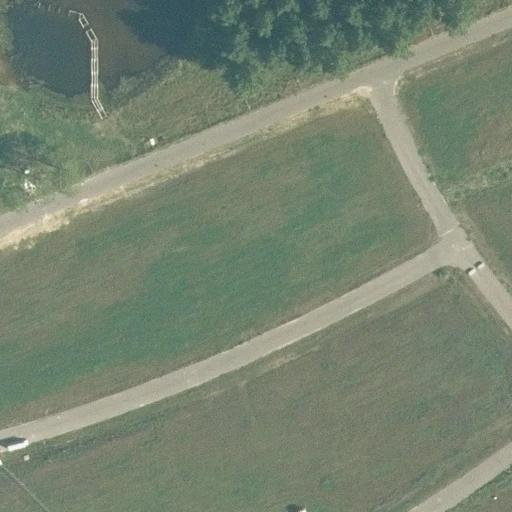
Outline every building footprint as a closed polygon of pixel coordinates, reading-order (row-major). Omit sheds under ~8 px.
[(477,65),(476,66),(481,80),(482,79),(482,78),(485,76),(492,93),(511,84),(511,48),(500,53),(500,51),(499,51),(499,52),(491,55),(490,55),(491,57),(479,62),(481,66),(477,67),(477,65)] [(450,73),(420,86),(420,87),(421,87),(437,126),(436,127),(437,128),(465,116),(471,131),(485,125),(476,102),(463,107),(450,75),(451,75),(450,73)] [(302,135),(316,171),(321,169),(323,174),(340,167),(338,162),(372,148),(357,112),(302,135)] [(250,157),(206,175),(219,206),(248,194),(254,207),(281,196),(274,181),(262,186),(250,157)] [(499,173),(467,195),(480,213),(511,190),(499,173)] [(382,177),(371,182),(375,190),(386,185),(382,177)] [(371,182),(361,187),(364,194),(375,190),(371,182)] [(511,191),(511,190),(480,213),(492,230),(511,216),(511,191)] [(347,193),(336,198),(340,205),(351,200),(347,193)] [(327,196),(316,201),(319,208),(330,203),(327,196)] [(407,200),(386,211),(405,245),(426,234),(407,200)] [(386,211),(370,220),(388,254),(405,245),(386,211)] [(511,216),(492,230),(504,247),(511,241),(511,216)] [(57,259),(51,261),(66,298),(92,287),(81,260),(109,248),(96,217),(80,224),(78,220),(77,221),(77,222),(69,225),(68,224),(67,225),(68,228),(59,232),(64,245),(53,249),(57,259)] [(370,220),(353,229),(371,263),(388,254),(370,220)] [(353,229),(336,238),(354,272),(371,263),(353,229)] [(312,241),(299,247),(311,269),(322,264),(333,284),(354,272),(336,238),(316,249),(312,241)] [(281,261),(260,270),(279,311),(302,300),(289,274),(301,269),(290,246),(277,252),(281,261)] [(40,309),(16,250),(0,256),(0,318),(2,318),(0,314),(0,282),(10,278),(11,280),(10,281),(24,314),(22,315),(23,316),(40,309)] [(235,272),(222,278),(233,300),(244,295),(256,321),(279,311),(260,270),(239,280),(235,272)] [(453,285),(433,296),(451,331),(472,320),(453,285)] [(60,292),(49,297),(53,308),(64,303),(60,292)] [(433,296),(420,303),(439,338),(451,331),(433,296)] [(151,315),(129,323),(145,365),(169,356),(158,329),(170,325),(161,301),(148,306),(151,315)] [(420,303),(407,310),(426,345),(439,338),(420,303)] [(407,310),(395,316),(413,351),(426,345),(407,310)] [(395,316),(373,328),(385,349),(374,355),(386,377),(399,370),(394,362),(413,351),(395,316)] [(104,323),(91,328),(100,351),(111,347),(121,374),(145,365),(129,323),(107,332),(104,323)] [(491,329),(481,335),(485,342),(495,335),(491,329)] [(68,348),(46,355),(59,397),(83,390),(75,362),(86,359),(79,335),(66,339),(68,348)] [(485,342),(475,348),(479,355),(489,348),(485,342)] [(343,343),(322,354),(338,390),(359,380),(363,389),(375,383),(365,360),(354,365),(343,343)] [(459,344),(452,349),(459,359),(465,355),(465,354),(459,344)] [(465,354),(465,355),(469,361),(479,355),(475,348),(465,354)] [(21,352),(7,356),(15,381),(26,377),(35,405),(59,397),(46,355),(24,362),(21,352)] [(322,354),(309,360),(325,396),(338,390),(322,354)] [(441,356),(435,360),(441,370),(448,366),(441,356)] [(0,414),(3,414),(0,403),(0,389),(10,386),(2,358),(0,358),(0,414)] [(309,360),(296,366),(312,402),(325,396),(309,360)] [(435,360),(428,364),(434,374),(441,370),(435,360)] [(511,365),(496,378),(511,400),(511,365)] [(296,366),(282,372),(299,408),(312,402),(296,366)] [(456,368),(446,374),(451,381),(461,374),(456,368)] [(282,372),(262,381),(279,417),(299,408),(282,372)] [(446,374),(436,381),(440,387),(451,381),(446,374)] [(511,400),(496,378),(480,389),(502,420),(511,413),(511,400)] [(480,389),(464,400),(487,431),(502,420),(480,389)] [(218,400),(196,409),(209,445),(232,436),(218,400)] [(464,400),(448,412),(470,443),(487,431),(464,400)] [(196,409),(178,416),(192,452),(209,445),(196,409)] [(342,414),(335,417),(341,428),(348,424),(342,414)] [(178,416),(160,422),(174,458),(192,452),(178,416)] [(335,417),(328,421),(334,431),(341,428),(335,417)] [(160,422),(142,429),(156,465),(174,458),(160,422)] [(142,429),(120,438),(133,474),(156,465),(142,429)] [(352,429),(342,434),(345,441),(356,436),(352,429)] [(319,432),(312,436),(318,446),(324,443),(325,443),(319,432)] [(312,436),(305,440),(311,450),(318,446),(312,436)] [(325,443),(324,443),(328,450),(339,445),(335,438),(325,443)] [(381,456),(361,468),(380,501),(401,489),(381,456)] [(44,462),(22,468),(33,506),(55,500),(44,462)] [(22,468),(8,472),(19,510),(33,506),(22,468)] [(361,468),(344,477),(364,511),(380,501),(361,468)] [(249,469),(237,473),(239,481),(251,477),(249,469)] [(8,472),(0,474),(0,495),(4,511),(12,511),(19,510),(8,472)] [(213,474),(201,478),(204,486),(215,482),(213,474)] [(320,480),(308,487),(321,509),(331,503),(336,511),(361,511),(364,511),(344,477),(325,489),(320,480)] [(201,478),(190,482),(192,489),(204,486),(201,478)] [(176,486),(165,490),(167,497),(179,494),(176,486)] [(165,490),(153,493),(156,501),(167,497),(165,490)]
